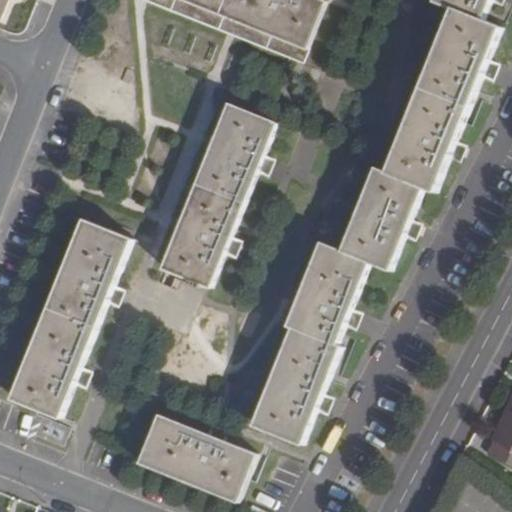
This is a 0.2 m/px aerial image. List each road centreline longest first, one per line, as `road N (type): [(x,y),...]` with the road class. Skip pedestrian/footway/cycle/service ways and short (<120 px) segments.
road 1 (residential): [(511,293),(397,511)]
road 2 (residential): [(133,511),(0,458)]
